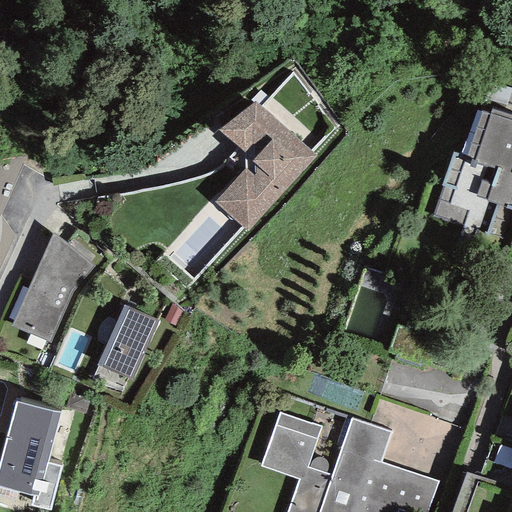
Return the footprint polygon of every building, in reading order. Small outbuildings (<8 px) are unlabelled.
[(317,157),(255,102),(217,130),(244,153),(245,167),(213,202),(248,234),(317,157)] [(511,116),(491,109),(491,111),(489,115),(482,112),(466,157),(452,152),(441,186),(443,186),(433,216),(486,234),(497,204),(511,208),(511,116)] [(66,245),(52,233),(11,326),(50,344),(73,291),(93,267),(66,245)] [(77,234),(66,245),(93,267),(102,258),(77,234)] [(160,321),(124,305),(97,365),(132,381),(160,321)] [(59,413),(15,402),(0,462),(0,487),(34,496),(31,506),(50,511),(61,467),(47,464),(59,413)] [(392,433),(351,419),(332,476),(325,474),(308,468),(306,467),(320,427),(280,413),(261,466),(298,479),(287,511),(398,511),(400,510),(406,511),(427,511),(438,482),(381,462),(392,433)] [(310,465),(308,468),(325,474),(328,470),(328,466),(327,463),(326,460),(323,459),(321,458),(319,458),(316,458),(313,460),(311,462),(310,465)]
